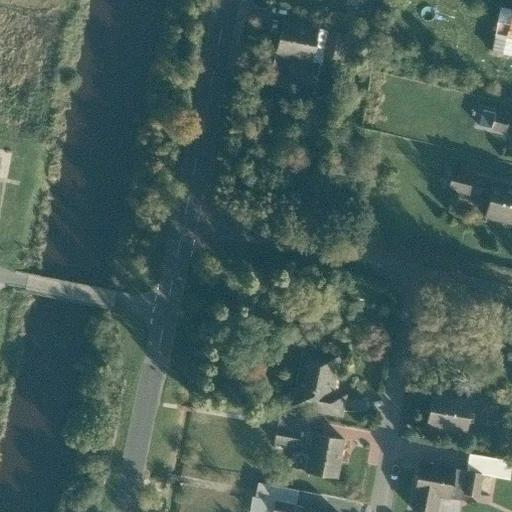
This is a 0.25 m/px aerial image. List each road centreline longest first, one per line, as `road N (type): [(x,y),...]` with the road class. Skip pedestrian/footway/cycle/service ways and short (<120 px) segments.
road 1 (residential): [(411,274),(374,511)]
road 2 (residential): [(183,218),(411,274)]
road 3 (tertiary): [(183,218),(226,0)]
road 4 (tertiary): [(125,511),(164,308)]
road 5 (residential): [(164,308),(0,276)]
